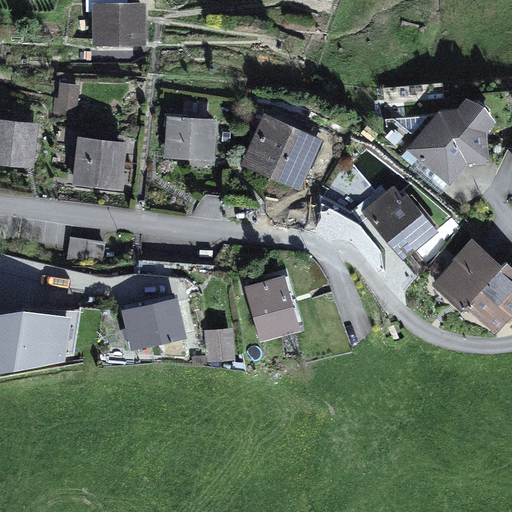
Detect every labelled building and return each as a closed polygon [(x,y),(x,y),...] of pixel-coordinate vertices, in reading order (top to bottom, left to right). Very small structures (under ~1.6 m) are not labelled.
[(146,1),(93,1),(93,45),(147,45),(146,1)] [(80,85),(60,82),(58,98),(55,97),(53,113),(76,116),(80,85)] [(484,104),(466,96),(457,107),(439,108),(406,149),(450,184),(467,163),(489,163),(487,132),(496,121),(484,104)] [(325,138),(264,112),(241,164),(301,191),(325,138)] [(217,118),(168,115),(165,157),(214,160),(217,118)] [(39,122),(0,117),(0,164),(34,168),(39,122)] [(127,141),(78,135),(72,184),(122,189),(127,141)] [(437,229),(397,183),(362,212),(402,259),(437,229)] [(466,306),(503,264),(473,238),(432,284),(463,310),(466,306)] [(511,264),(507,260),(503,264),(466,306),(497,333),(511,315),(511,264)] [(285,275),(245,286),(260,341),(301,329),(285,275)] [(332,292),(313,298),(333,356),(353,349),(332,292)] [(178,296),(122,309),(126,328),(122,329),(124,340),(129,339),(131,350),(188,337),(178,296)] [(24,306),(0,310),(0,371),(73,358),(81,309),(24,306)] [(232,327),(204,329),(207,362),(235,359),(232,327)]
